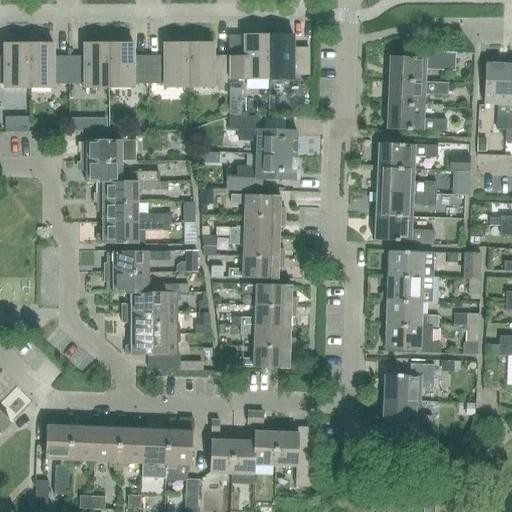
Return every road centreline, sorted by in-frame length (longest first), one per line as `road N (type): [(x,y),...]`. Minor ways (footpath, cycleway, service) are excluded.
road 1 (residential): [(343,115),(332,139),(329,247),(348,270),(354,409),(117,408)]
road 2 (residential): [(117,408),(117,370),(69,328),(68,237),(50,224),(49,169)]
road 3 (residential): [(117,408),(48,403),(0,359)]
